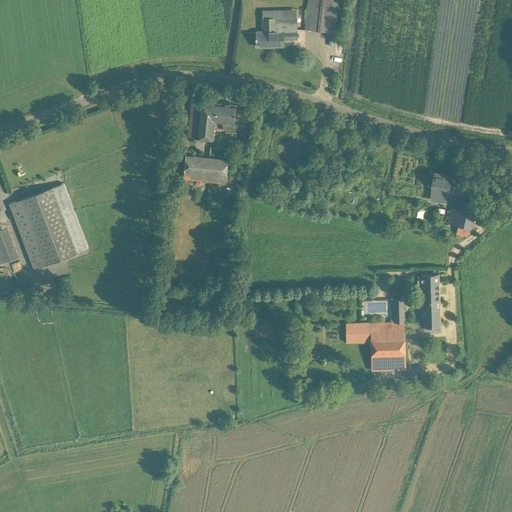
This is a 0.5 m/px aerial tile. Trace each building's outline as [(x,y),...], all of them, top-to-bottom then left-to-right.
[(339,0),(308,0),(305,29),(336,32),(339,0)] [(297,39),(297,31),(276,31),(276,18),(263,18),(264,37),(257,37),(257,47),(283,46),(283,39),(297,39)] [(234,131),(237,104),(192,100),(188,137),(214,140),(215,122),(223,123),(223,130),(234,131)] [(186,155),(184,178),(226,182),(228,159),(186,155)] [(457,190),(449,188),(452,175),(434,171),(431,185),(432,185),(432,197),(454,200),(454,199),(455,199),(457,190)] [(146,185),(147,179),(133,176),(132,183),(146,185)] [(64,183),(9,203),(34,269),(88,248),(64,183)] [(475,203),(455,199),(454,199),(454,200),(449,223),(459,225),(457,234),(468,236),(475,203)] [(8,225),(0,228),(0,262),(19,256),(8,225)] [(441,326),(439,273),(420,274),(422,327),(441,326)] [(406,370),(404,299),(394,300),(395,322),(346,323),(347,342),(372,341),(373,371),(406,370)]
